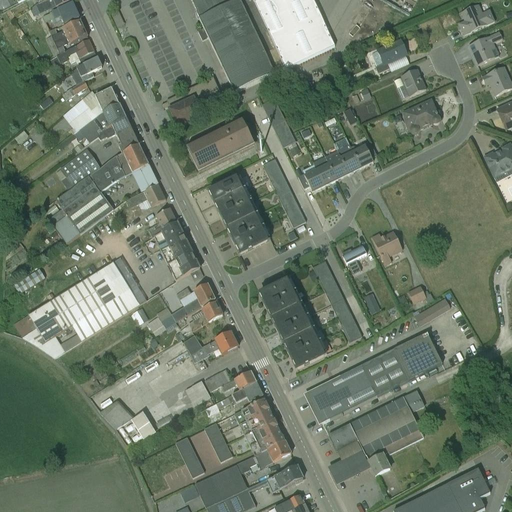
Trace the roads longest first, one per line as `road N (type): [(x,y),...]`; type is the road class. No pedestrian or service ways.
road 1 (residential): [(447,58),(467,109),(453,145),(372,186),(337,232),(226,289)]
road 2 (secondary): [(226,289),(87,0)]
road 3 (secondary): [(332,511),(226,289)]
